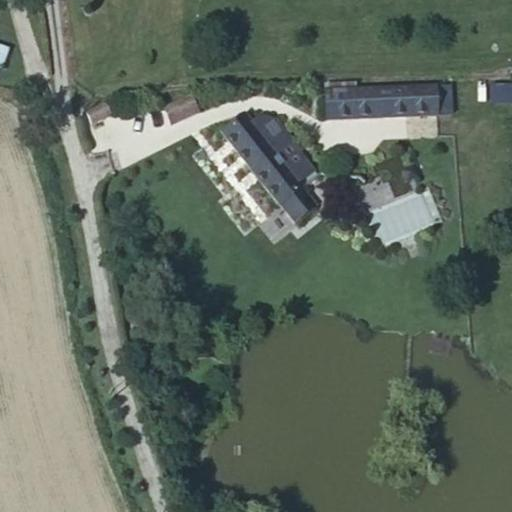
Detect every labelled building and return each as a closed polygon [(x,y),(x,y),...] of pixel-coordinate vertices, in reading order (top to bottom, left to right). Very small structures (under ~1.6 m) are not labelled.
[(0,69),(5,70),(9,48),(0,46),(0,69)] [(447,95),(335,100),(337,128),(448,124),(447,95)] [(195,102),(167,123),(179,139),(208,118),(195,102)] [(113,116),(96,122),(101,136),(118,130),(113,116)] [(281,218),(306,199),(290,177),(298,171),(266,127),(258,133),(252,124),(226,144),(281,218)] [(314,193),(298,171),(290,177),(306,199),(314,193)] [(321,218),(306,199),(281,218),(295,236),(321,218)]
